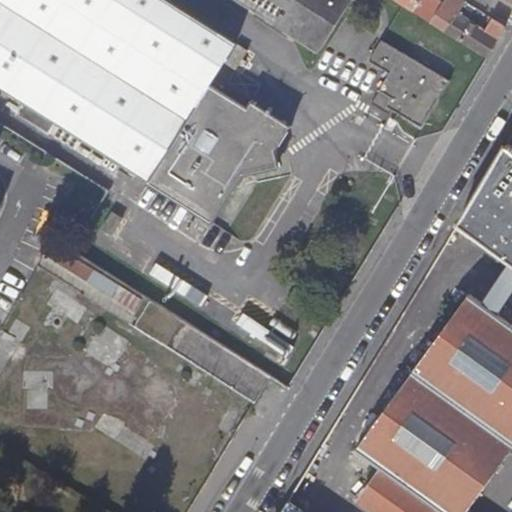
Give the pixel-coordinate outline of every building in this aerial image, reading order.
[(0,0),(0,86),(214,221),(244,173),(281,170),(276,151),(291,127),(251,101),(247,107),(211,84),(237,43),(170,0),(0,0)] [(236,0),(319,53),(352,0),(236,0)] [(396,0),(402,3),(431,22),(443,3),(438,0),(396,0)] [(431,22),(488,58),(506,28),(504,25),(496,20),(488,33),(461,16),(470,4),(463,0),(445,0),(443,3),(431,22)] [(383,41),(370,63),(390,75),(372,105),(385,113),(388,109),(422,130),(451,83),(383,41)] [(511,144),(509,142),(459,225),(511,263),(511,265),(497,288),(486,305),(497,313),(508,296),(511,290),(511,144)] [(298,288),(289,303),(314,319),(324,304),(298,288)] [(511,324),(497,313),(486,305),(470,294),(358,449),(384,468),(361,502),(374,511),(467,511),(511,451),(511,324)] [(260,369),(185,322),(170,347),(245,394),(260,369)]
